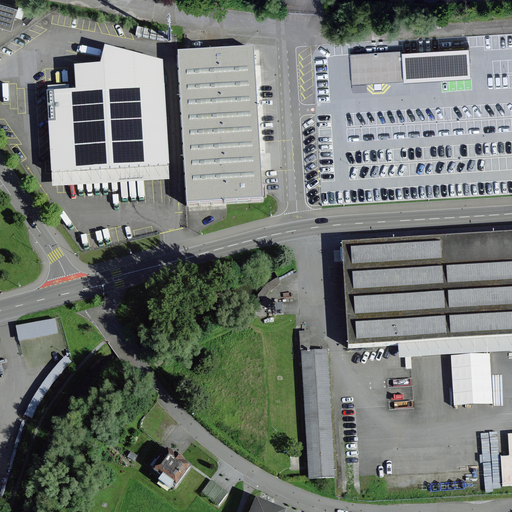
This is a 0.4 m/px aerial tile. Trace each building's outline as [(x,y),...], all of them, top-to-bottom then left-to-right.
[(19,7),(0,2),(0,26),(14,29),(19,7)] [(469,48),(403,52),(404,81),(471,77),(469,48)] [(400,51),(350,54),(351,61),(353,84),(402,80),(400,51)] [(75,96),(46,97),(52,190),(170,183),(163,67),(105,53),(101,70),(75,72),(75,96)] [(254,53),(178,57),(187,208),(263,204),(254,53)] [(511,237),(343,247),(349,350),(511,340),(511,237)] [(17,327),(20,343),(58,335),(55,320),(17,327)] [(329,352),(303,354),(310,480),(336,479),(329,352)] [(511,436),(508,436),(509,460),(501,460),(503,488),(511,487),(511,436)] [(186,468),(163,451),(148,471),(171,487),(186,468)] [(471,453),(386,457),(387,493),(473,489),(471,453)] [(229,494),(211,482),(201,494),(218,507),(229,494)] [(254,511),(282,511),(260,501),(254,511)]
